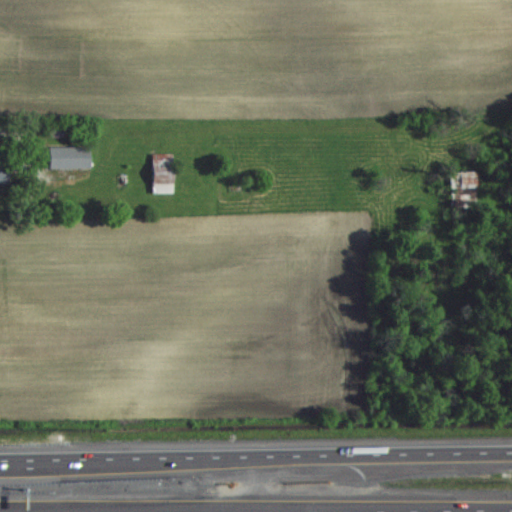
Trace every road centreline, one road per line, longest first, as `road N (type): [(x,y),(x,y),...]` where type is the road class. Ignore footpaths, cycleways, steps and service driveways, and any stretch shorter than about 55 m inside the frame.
road 1 (motorway): [(511,452),(0,460)]
road 2 (motorway): [(265,511),(511,508)]
